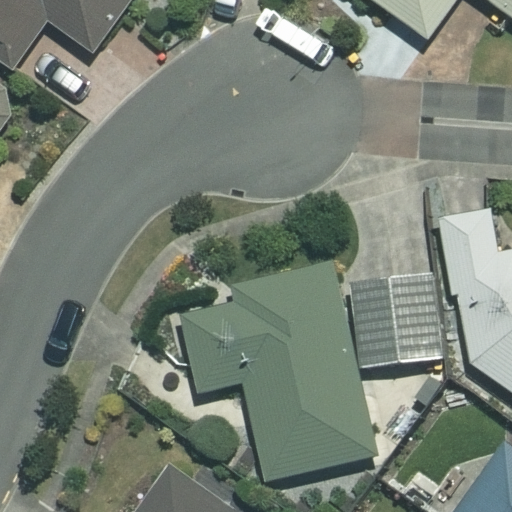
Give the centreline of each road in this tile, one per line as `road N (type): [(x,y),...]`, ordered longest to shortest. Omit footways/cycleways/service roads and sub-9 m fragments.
road 1 (residential): [(266,107),(143,153),(92,203),(32,305),(0,408)]
road 2 (residential): [(266,107),(511,124)]
